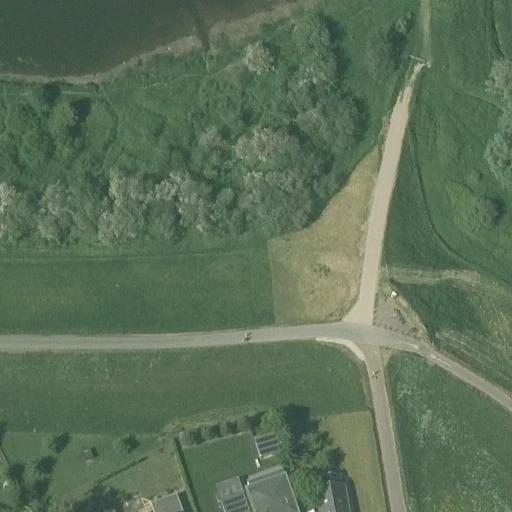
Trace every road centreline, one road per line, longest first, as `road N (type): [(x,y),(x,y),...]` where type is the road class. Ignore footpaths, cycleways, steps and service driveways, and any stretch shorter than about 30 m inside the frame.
road 1 (unclassified): [(0,343),(366,332),(396,511)]
road 2 (track): [(392,137),(366,332)]
